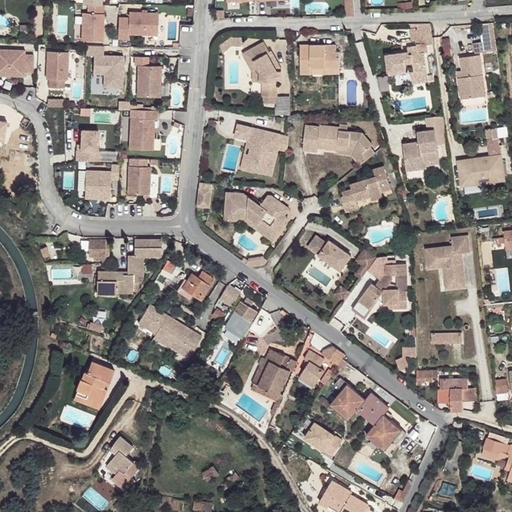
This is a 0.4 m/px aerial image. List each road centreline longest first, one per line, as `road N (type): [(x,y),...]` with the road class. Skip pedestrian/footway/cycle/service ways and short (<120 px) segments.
road 1 (unknown): [(312,511),(278,452),(249,421),(162,377),(139,383),(90,446),(24,438),(0,456)]
road 2 (residential): [(402,511),(444,427),(441,417),(260,279)]
road 3 (residential): [(511,10),(204,21)]
road 4 (residential): [(260,279),(186,227),(204,21)]
road 5 (unknown): [(494,422),(471,257)]
